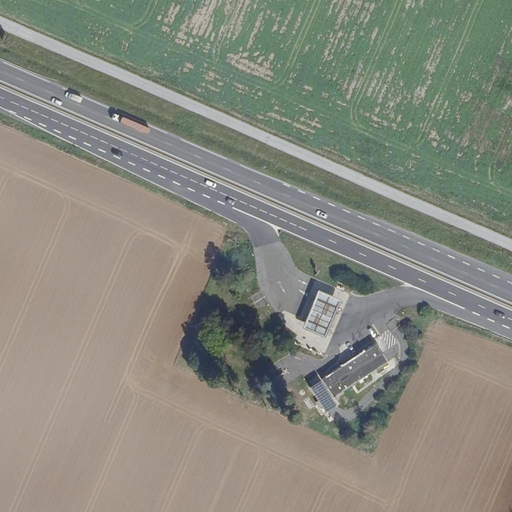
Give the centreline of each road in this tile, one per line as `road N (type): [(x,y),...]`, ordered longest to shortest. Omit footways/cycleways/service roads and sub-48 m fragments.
road 1 (trunk): [(511,293),(0,70)]
road 2 (unclassified): [(0,22),(511,245)]
road 3 (trunk): [(0,97),(511,319)]
road 4 (unknown): [(388,303),(425,339),(427,353),(425,367),(382,411),(358,418),(317,362)]
